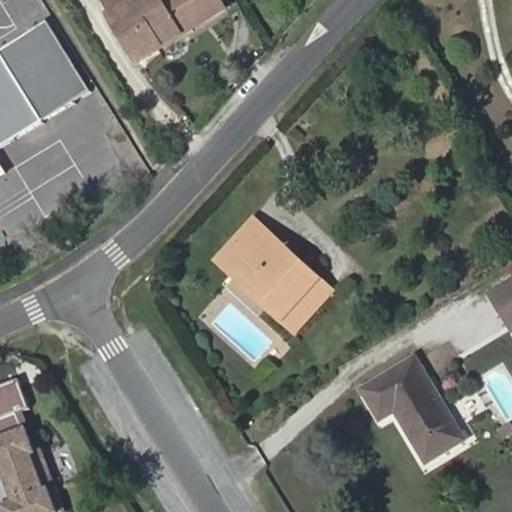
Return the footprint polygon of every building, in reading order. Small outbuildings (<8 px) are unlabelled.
[(106,0),(113,12),(133,0),(106,0)] [(133,0),(113,12),(142,60),(226,7),(221,0),(152,0),(142,7),(137,0),(133,0)] [(67,44),(52,19),(42,25),(57,49),(67,44)] [(77,102),(95,91),(67,44),(57,49),(42,25),(33,30),(77,102)] [(0,148),(77,102),(33,30),(0,50),(0,148)] [(0,178),(10,173),(0,157),(0,178)] [(285,321),(324,280),(291,250),(286,257),(270,242),(276,236),(259,220),(219,262),(235,276),(239,272),(272,301),(268,306),(285,321)] [(291,250),(276,236),(270,242),(286,257),(291,250)] [(235,276),(268,306),(272,301),(239,272),(235,276)] [(285,321),(298,333),(338,292),(324,280),(285,321)] [(511,287),(496,297),(505,312),(511,307),(511,287)] [(429,464),(468,441),(417,357),(364,390),(383,422),(398,413),(429,464)] [(32,409),(21,379),(0,387),(0,511),(67,511),(44,450),(38,453),(29,429),(26,430),(20,413),(32,409)]
